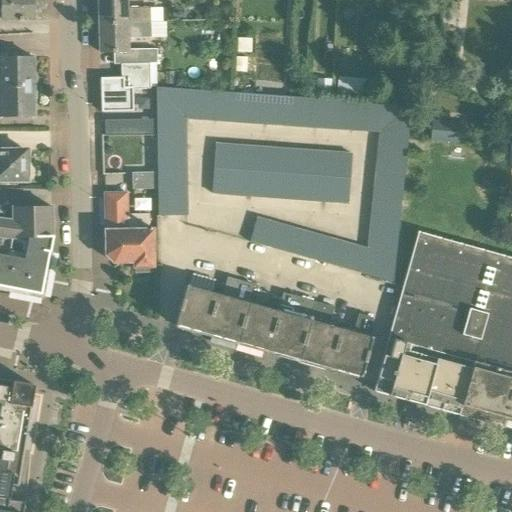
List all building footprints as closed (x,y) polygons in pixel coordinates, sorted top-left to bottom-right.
[(2,0),(3,20),(19,20),(19,22),(23,22),(23,20),(33,20),(33,17),(35,17),(35,6),(33,6),(32,0),(2,0)] [(98,0),(99,25),(151,23),(151,8),(127,9),(126,0),(98,0)] [(100,53),(123,53),(128,52),(128,39),(151,39),(151,23),(99,25),(100,53)] [(136,50),(136,51),(136,65),(149,65),(156,64),(157,64),(157,50),(136,50)] [(0,88),(34,88),(34,85),(37,83),(37,76),(34,74),(34,58),(9,58),(7,54),(1,54),(0,56),(0,88)] [(142,78),(141,65),(123,66),(118,66),(118,78),(101,78),(102,111),(132,111),(131,78),(142,78)] [(399,76),(396,97),(410,99),(413,78),(399,76)] [(331,93),(331,81),(318,80),(318,92),(331,93)] [(368,96),(369,81),(360,80),(358,95),(368,96)] [(34,88),(0,88),(0,118),(34,118),(34,102),(37,100),(37,93),(34,91),(34,88)] [(206,121),(208,92),(157,88),(157,117),(186,120),(206,121)] [(220,93),(208,92),(206,121),(218,122),(220,93)] [(233,94),(220,93),(218,122),(231,123),(233,94)] [(245,95),(233,94),(231,123),(243,124),(245,95)] [(258,96),(245,95),(243,124),(255,125),(258,96)] [(270,97),(258,96),(255,125),(268,126),(270,97)] [(282,98),(270,97),(268,126),(280,127),(282,98)] [(293,128),(295,99),(282,98),(280,127),(293,128)] [(305,129),(307,100),(295,99),(293,128),(305,129)] [(317,130),(320,101),(307,100),(305,129),(317,130)] [(332,102),(320,101),(317,130),(330,131),(332,102)] [(344,103),(332,102),(330,131),(342,131),(344,103)] [(357,104),(344,103),(342,131),(355,132),(357,104)] [(367,133),(369,104),(357,104),(355,132),(367,133)] [(410,108),(369,104),(367,133),(379,134),(408,137),(410,108)] [(186,120),(157,117),(157,120),(157,133),(186,133),(186,120)] [(157,136),(157,133),(157,120),(101,121),(102,137),(157,136)] [(430,142),(465,145),(467,124),(432,121),(430,142)] [(186,146),(186,133),(157,133),(157,136),(157,147),(186,146)] [(408,137),(379,134),(378,147),(406,149),(408,137)] [(228,146),(216,145),(214,170),(226,170),(228,146)] [(186,146),(157,147),(158,160),(187,160),(186,146)] [(240,147),(228,146),(226,170),(239,171),(240,147)] [(253,148),(240,147),(239,171),(251,172),(253,148)] [(406,149),(378,147),(377,159),(405,162),(406,149)] [(265,149),(253,148),(251,172),(263,173),(265,149)] [(278,149),(265,149),(263,173),(276,174),(278,149)] [(290,150),(278,149),(276,174),(288,175),(290,150)] [(302,151),(290,150),(288,175),(301,176),(302,151)] [(0,182),(27,182),(27,179),(28,178),(30,177),(31,175),(32,174),(32,173),(32,171),(31,169),(29,167),(27,166),(27,151),(0,151),(0,182)] [(156,151),(144,151),(144,165),(156,165),(156,151)] [(315,152),(302,151),(301,176),(313,177),(315,152)] [(327,153),(315,152),(313,177),(325,178),(327,153)] [(340,154),(327,153),(325,178),(338,179),(340,154)] [(352,155),(340,154),(338,179),(350,180),(352,155)] [(405,162),(377,159),(376,171),(404,174),(405,162)] [(187,160),(158,160),(158,173),(187,173),(187,160)] [(226,170),(214,170),(212,194),(224,195),(226,170)] [(239,171),(226,170),(224,195),(237,196),(239,171)] [(251,172),(239,171),(237,196),(249,197),(251,172)] [(404,174),(376,171),(375,184),(403,187),(404,174)] [(263,173),(251,172),(249,197),(262,198),(263,173)] [(187,173),(158,173),(158,187),(187,187),(187,173)] [(276,174),(263,173),(262,198),(274,199),(276,174)] [(156,174),(132,174),(132,190),(157,190),(156,174)] [(286,200),(288,175),(276,174),(274,199),(286,200)] [(299,201),(301,176),(288,175),(286,200),(299,201)] [(311,202),(313,177),(301,176),(299,201),(311,202)] [(325,178),(313,177),(311,202),(324,202),(325,178)] [(336,203),(338,179),(325,178),(324,202),(336,203)] [(350,180),(338,179),(336,203),(348,204),(350,180)] [(403,187),(375,184),(373,196),(402,199),(403,187)] [(187,187),(158,187),(158,200),(187,200),(187,187)] [(113,263),(115,263),(134,262),(134,267),(136,267),(137,272),(152,272),(151,267),(153,267),(153,231),(149,231),(148,215),(127,216),(127,194),(105,195),(106,256),(113,263)] [(402,199),(373,196),(372,209),(400,211),(402,199)] [(187,200),(158,200),(158,217),(187,216),(187,200)] [(53,238),(53,237),(52,208),(16,208),(16,219),(0,216),(0,237),(13,239),(53,238)] [(400,211),(372,209),(371,221),(399,224),(400,211)] [(269,221),(257,217),(252,234),(265,238),(269,221)] [(281,224),(269,221),(265,238),(262,246),(274,250),(281,224)] [(371,221),(370,233),(398,236),(399,224),(371,221)] [(293,227),(281,224),(274,250),(286,253),(293,227)] [(286,253),(298,256),(305,231),(293,227),(286,253)] [(317,234),(305,231),(298,256),(310,260),(317,234)] [(398,236),(370,233),(368,249),(366,276),(393,283),(398,236)] [(381,364),(373,392),(502,428),(505,419),(461,407),(474,358),(511,368),(511,258),(418,233),(381,364)] [(265,238),(252,234),(250,243),(262,246),(265,238)] [(329,237),(317,234),(310,260),(322,263),(329,237)] [(0,287),(19,291),(41,295),(49,253),(50,253),(53,238),(13,239),(0,237),(0,287)] [(341,241),(329,237),(322,263),(334,267),(341,241)] [(353,246),(353,244),(341,241),(334,267),(346,270),(353,246)] [(368,249),(353,244),(353,246),(346,270),(366,276),(368,249)] [(186,287),(175,325),(238,343),(248,304),(211,294),(215,282),(192,275),(188,288),(186,287)] [(238,343),(268,352),(299,360),(313,309),(300,306),(297,318),(248,304),(238,343)] [(299,360),(361,377),(372,339),(328,327),(332,314),(313,309),(299,360)] [(511,368),(474,358),(461,407),(505,419),(511,421),(511,368)] [(0,498),(9,500),(12,486),(18,487),(23,459),(14,458),(15,451),(16,451),(16,450),(14,450),(20,413),(25,413),(29,413),(30,408),(31,408),(32,405),(35,386),(29,384),(14,382),(5,380),(5,381),(1,380),(1,379),(0,379),(0,498)] [(6,511),(9,500),(0,498),(0,511),(6,511)]
